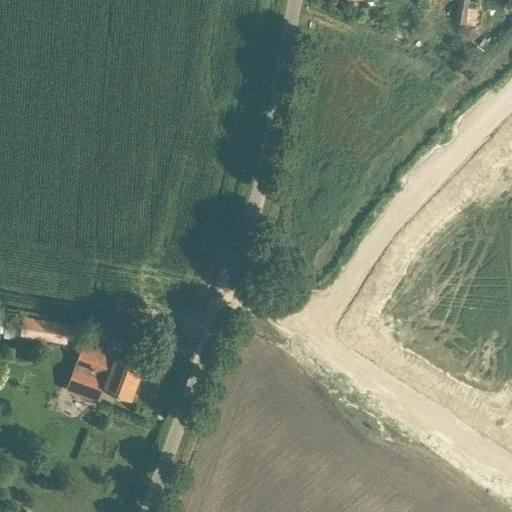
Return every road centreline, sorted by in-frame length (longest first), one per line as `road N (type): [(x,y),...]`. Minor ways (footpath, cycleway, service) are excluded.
road 1 (unclassified): [(157,511),(261,211),(285,122),(300,0)]
road 2 (residential): [(511,458),(332,338),(323,317),(334,291),(425,183),(511,96)]
